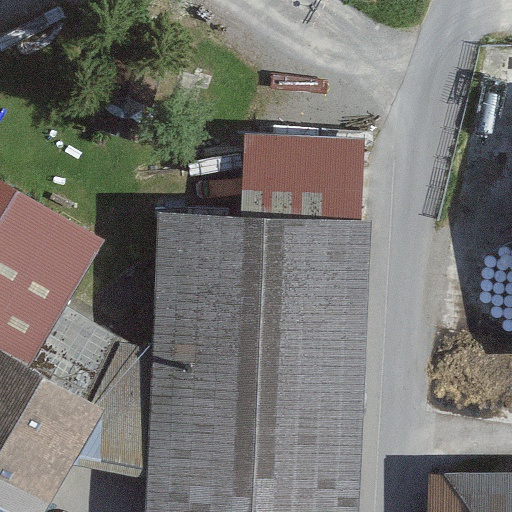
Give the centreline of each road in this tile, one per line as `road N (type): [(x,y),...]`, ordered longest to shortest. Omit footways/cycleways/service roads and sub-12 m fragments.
road 1 (residential): [(393,511),(419,142),(453,0)]
road 2 (unknown): [(193,0),(308,79),(426,104)]
